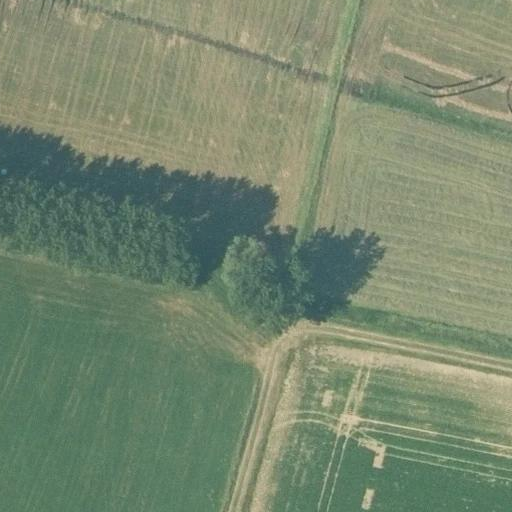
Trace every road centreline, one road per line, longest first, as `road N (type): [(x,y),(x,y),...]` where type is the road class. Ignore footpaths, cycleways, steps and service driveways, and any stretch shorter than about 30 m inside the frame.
road 1 (track): [(279,330),(305,322),(511,366)]
road 2 (track): [(279,330),(230,511)]
